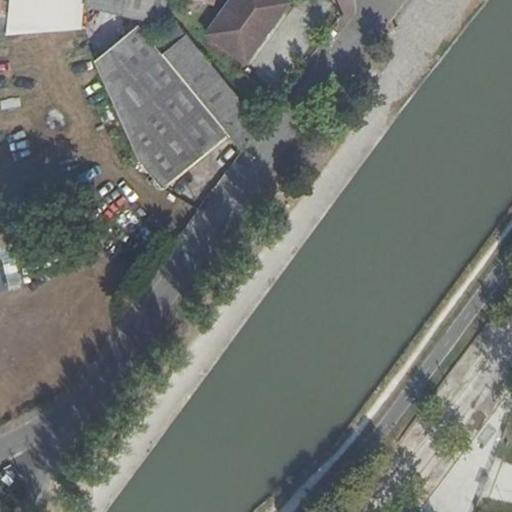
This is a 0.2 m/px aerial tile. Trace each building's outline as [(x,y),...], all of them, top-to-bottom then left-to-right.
[(10,0),(7,34),(82,29),(84,0),(10,0)] [(86,0),(85,7),(161,22),(165,0),(86,0)] [(231,0),(206,34),(245,63),(289,3),(285,0),(231,0)] [(229,136),(242,152),(260,126),(173,21),(151,40),(193,93),(229,136)] [(146,35),(101,73),(128,138),(175,108),(193,93),(151,40),(146,35)] [(141,167),(162,193),(229,136),(193,93),(175,108),(128,138),(141,167)]
